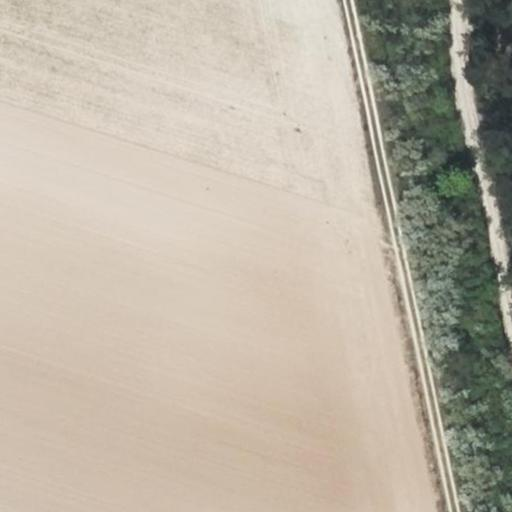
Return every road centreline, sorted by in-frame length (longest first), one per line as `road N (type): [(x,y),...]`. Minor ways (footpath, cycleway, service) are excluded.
road 1 (track): [(453,511),(347,0)]
road 2 (track): [(465,0),(458,96),(511,359)]
